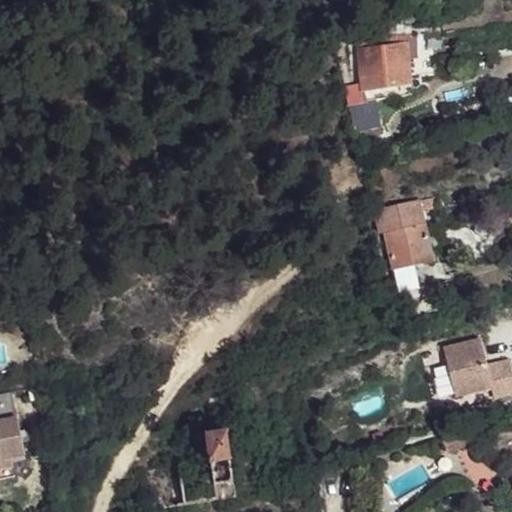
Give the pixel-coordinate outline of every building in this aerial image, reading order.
[(410,86),(405,43),(361,49),(365,93),(410,86)] [(347,96),(350,106),(411,98),(410,86),(365,93),(347,96)] [(433,197),(419,201),(421,208),(424,207),(425,211),(435,208),(433,197)] [(386,233),(394,269),(433,261),(421,208),(419,201),(376,211),(380,235),(386,233)] [(394,269),(392,269),(399,295),(439,286),(433,261),(394,269)] [(25,293),(0,296),(0,309),(27,306),(25,293)] [(25,319),(27,333),(34,331),(32,318),(25,319)] [(488,365),(481,339),(444,348),(456,396),(492,387),(496,398),(511,394),(511,367),(510,360),(488,365)] [(262,401),(259,388),(242,393),(262,401)] [(0,470),(13,467),(12,458),(25,455),(18,418),(0,421),(0,470)] [(225,419),(202,421),(204,449),(226,448),(225,419)] [(451,427),(436,430),(449,454),(471,444),(471,426),(451,427)] [(0,480),(15,477),(13,467),(0,470),(0,480)]
